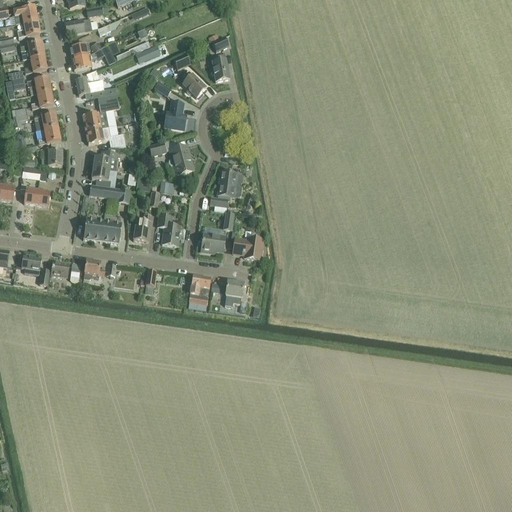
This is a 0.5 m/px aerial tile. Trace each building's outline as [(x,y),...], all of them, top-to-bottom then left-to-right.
[(67,0),(69,10),(79,9),(84,8),(82,0),(67,0)] [(113,0),(117,10),(137,1),(139,0),(113,0)] [(24,11),(12,13),(15,27),(23,26),(37,23),(34,9),(24,11)] [(101,10),(101,9),(86,12),(88,19),(103,16),(102,15),(108,14),(107,9),(101,10)] [(92,34),(89,22),(81,23),(64,26),(66,38),(76,36),(83,35),(92,34)] [(100,37),(114,31),(121,24),(120,22),(97,31),(100,37)] [(24,34),(17,35),(18,41),(30,39),(39,37),(37,23),(23,26),(24,34)] [(147,38),(154,36),(151,27),(143,30),(147,38)] [(214,36),(216,40),(225,37),(223,32),(214,36)] [(12,39),(0,41),(0,48),(13,46),(12,39)] [(216,54),(228,49),(224,40),(211,45),(216,54)] [(117,64),(130,58),(150,49),(148,43),(114,58),(117,64)] [(44,59),(41,45),(20,49),(21,55),(22,54),(23,62),(29,61),(44,59)] [(102,50),(99,45),(90,50),(93,55),(104,49),(102,50)] [(0,55),(15,53),(13,46),(0,48),(0,55)] [(71,61),(89,58),(87,46),(69,50),(71,61)] [(73,73),(83,71),(92,69),(90,63),(94,63),(110,53),(107,47),(104,49),(93,55),(93,56),(89,58),(71,61),(73,73)] [(143,63),(160,56),(156,47),(139,55),(143,63)] [(177,72),(190,66),(185,56),(172,62),(177,72)] [(225,62),(224,57),(217,58),(218,63),(212,65),(213,72),(211,72),(211,74),(211,76),(212,77),(214,77),(215,84),(229,82),(225,62)] [(25,76),(36,74),(46,72),(44,59),(29,61),(31,70),(24,71),(25,76)] [(114,65),(104,69),(109,80),(118,76),(114,65)] [(98,83),(96,73),(85,78),(86,80),(75,82),(78,98),(88,96),(104,93),(102,82),(98,83)] [(191,77),(188,73),(183,79),(186,82),(182,87),(186,91),(186,94),(189,97),(191,96),(196,101),(206,90),(191,77)] [(20,74),(11,76),(12,83),(23,81),(22,74),(20,74)] [(50,94),(48,80),(26,84),(28,90),(29,90),(30,98),(36,97),(50,94)] [(23,81),(12,83),(14,93),(25,91),(24,87),(23,81)] [(167,99),(170,93),(158,84),(154,90),(167,99)] [(32,112),(43,110),(53,108),(50,94),(36,97),(38,105),(31,106),(32,112)] [(105,114),(119,112),(118,103),(98,107),(100,115),(105,114)] [(181,117),(183,107),(171,105),(170,116),(166,115),(164,130),(183,133),(186,118),(181,117)] [(16,119),(27,117),(25,110),(15,112),(16,119)] [(82,118),(85,133),(108,129),(105,114),(100,115),(98,116),(97,115),(82,118)] [(57,130),(54,116),(33,120),(34,126),(42,125),(43,132),(57,130)] [(18,130),(26,128),(25,124),(28,123),(27,117),(16,119),(18,130)] [(29,132),(31,141),(42,138),(40,129),(29,132)] [(88,147),(107,143),(109,143),(110,150),(126,150),(123,137),(110,139),(108,129),(85,133),(88,147)] [(38,148),(50,145),(60,143),(57,130),(43,132),(45,141),(37,143),(38,148)] [(26,148),(25,142),(17,144),(19,156),(36,153),(35,146),(26,148)] [(151,158),(165,154),(163,145),(149,149),(151,158)] [(176,178),(194,173),(187,148),(169,153),(171,161),(169,162),(168,164),(168,167),(170,169),(173,169),(176,178)] [(94,160),(93,171),(109,173),(115,174),(117,163),(118,156),(119,150),(108,150),(108,155),(101,154),(100,161),(94,160)] [(62,169),(62,154),(48,154),(48,162),(41,162),(41,169),(62,169)] [(93,171),(91,182),(96,183),(95,189),(106,190),(108,191),(109,191),(110,185),(107,184),(109,173),(93,171)] [(240,187),(242,186),(242,179),(241,177),(220,174),(217,197),(234,199),(235,187),(240,187)] [(167,196),(169,185),(161,184),(159,195),(167,196)] [(12,204),(14,194),(14,190),(2,188),(0,203),(12,204)] [(90,188),(89,198),(107,201),(108,191),(106,190),(95,189),(90,188)] [(109,191),(108,191),(107,201),(118,202),(118,205),(128,206),(129,194),(109,191)] [(36,207),(37,193),(25,192),(23,206),(36,207)] [(48,209),(50,195),(37,193),(36,207),(48,209)] [(157,210),(159,196),(151,195),(149,209),(157,210)] [(226,210),(227,203),(211,200),(210,207),(226,210)] [(232,234),(233,224),(234,217),(225,216),(223,233),(232,234)] [(149,225),(150,218),(144,217),(143,224),(136,223),(133,243),(147,245),(150,225),(149,225)] [(181,250),(181,249),(177,248),(180,229),(170,228),(171,219),(159,217),(157,230),(164,231),(162,247),(181,250)] [(100,244),(103,224),(85,222),(83,242),(100,244)] [(118,246),(121,227),(103,224),(100,244),(118,246)] [(222,256),(224,246),(225,239),(203,236),(200,254),(210,256),(211,254),(222,256)] [(263,243),(247,241),(246,243),(236,241),(235,241),(232,256),(240,257),(240,256),(244,257),(244,261),(260,263),(261,253),(263,243)] [(0,268),(6,270),(9,254),(0,252),(0,268)] [(39,274),(39,271),(41,261),(23,259),(21,271),(39,274)] [(51,273),(50,278),(62,280),(66,280),(67,275),(69,265),(61,264),(59,264),(53,263),(51,273)] [(103,279),(104,273),(99,272),(100,265),(86,263),(84,276),(83,282),(88,283),(91,281),(92,277),(103,279)] [(79,280),(80,266),(71,265),(70,278),(79,280)] [(115,279),(115,277),(116,267),(108,266),(106,278),(115,279)] [(47,289),(50,273),(41,271),(39,287),(47,289)] [(146,288),(145,296),(152,297),(153,289),(155,273),(148,272),(145,288),(146,288)] [(207,307),(209,291),(210,281),(192,279),(188,304),(207,307)] [(226,299),(224,308),(232,309),(232,306),(240,307),(240,301),(241,301),(242,296),(243,286),(227,283),(226,293),(225,299),(226,299)] [(175,296),(177,285),(170,284),(168,295),(175,296)] [(212,286),(210,294),(220,295),(221,287),(212,286)]
